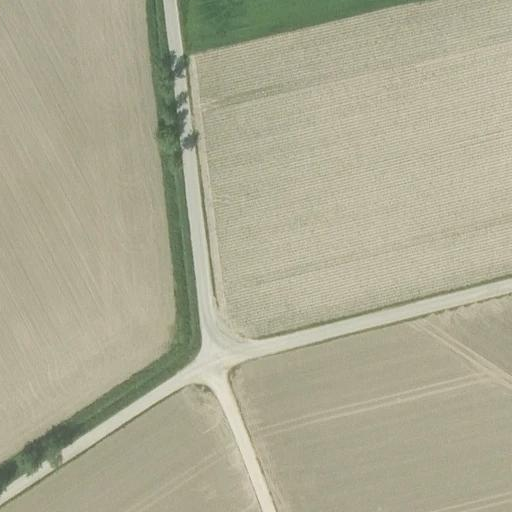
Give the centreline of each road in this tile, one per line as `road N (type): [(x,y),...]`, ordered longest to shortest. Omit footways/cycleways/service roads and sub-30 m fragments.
road 1 (unclassified): [(212,359),(168,0)]
road 2 (unclassified): [(511,287),(212,359)]
road 3 (unclassified): [(212,359),(0,499)]
road 4 (track): [(267,511),(212,359)]
